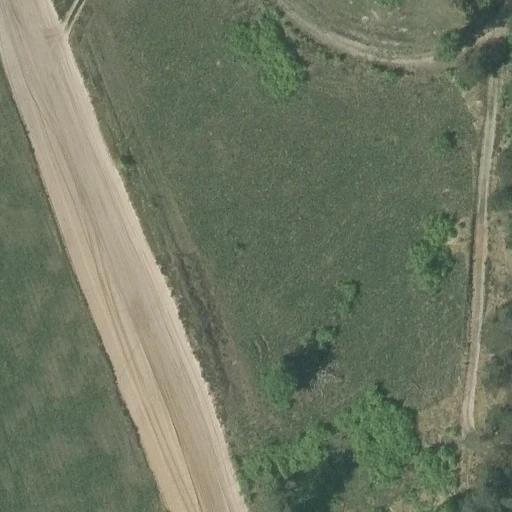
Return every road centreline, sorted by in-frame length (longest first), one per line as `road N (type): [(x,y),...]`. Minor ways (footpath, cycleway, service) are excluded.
road 1 (track): [(231,511),(32,0)]
road 2 (track): [(495,20),(467,434)]
road 3 (track): [(511,0),(473,41),(419,63),(364,57),(317,38),(275,0)]
